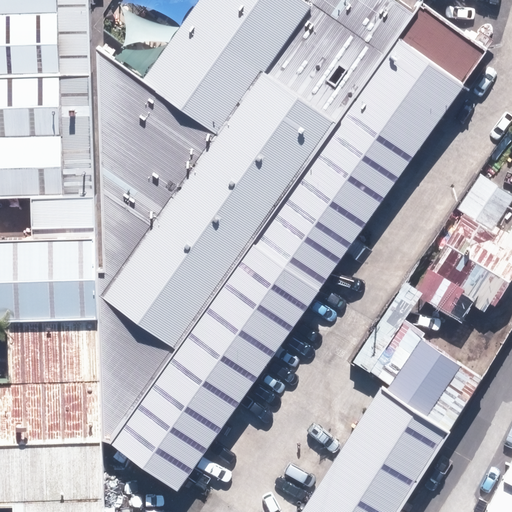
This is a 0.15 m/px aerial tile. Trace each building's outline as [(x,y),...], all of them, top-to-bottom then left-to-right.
[(0,0),(0,195),(36,195),(37,233),(100,231),(95,44),(93,0),(0,0)] [(118,54),(103,44),(95,44),(100,231),(103,313),(107,437),(112,438),(418,8),(405,0),(305,0),(309,2),(221,127),(147,75),(118,54)] [(182,488),(494,45),(429,0),(422,0),(418,8),(112,438),(122,445),(115,456),(125,463),(132,453),(182,488)] [(181,20),(184,23),(200,0),(124,0),(124,1),(130,1),(140,2),(148,4),(159,8),(172,14),(181,20)] [(200,0),(184,23),(183,24),(172,39),(171,40),(169,44),(159,57),(148,73),(147,75),(221,127),(309,2),(305,0),(200,0)] [(166,38),(172,39),(183,24),(171,22),(158,19),(147,15),(136,10),(124,1),(127,9),(129,17),(130,27),(129,35),(127,44),(141,39),(156,38),(166,38)] [(157,59),(159,57),(161,53),(165,48),(169,44),(171,40),(160,43),(149,45),(131,46),(127,46),(127,48),(124,51),(120,53),(118,54),(121,55),(133,62),(141,67),(148,73),(150,68),(154,63),(157,59)] [(37,233),(0,233),(0,315),(13,315),(103,313),(100,231),(37,233)] [(103,313),(13,315),(15,376),(0,376),(0,439),(107,437),(103,313)] [(408,511),(454,438),(379,388),(295,511),(408,511)] [(108,511),(107,437),(0,439),(0,502),(18,502),(18,511),(108,511)] [(511,511),(511,464),(487,511),(511,511)]
